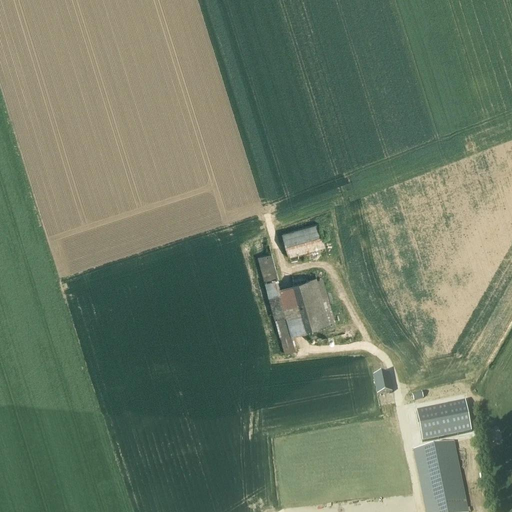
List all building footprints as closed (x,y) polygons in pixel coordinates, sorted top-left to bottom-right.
[(282,233),(288,257),(325,247),(318,223),(282,233)] [(257,258),(284,353),(296,350),(292,336),(305,332),(309,344),(338,336),(322,278),(317,280),(314,270),(279,280),(272,253),(257,258)] [(392,394),(388,374),(372,377),(375,397),(392,394)] [(411,396),(413,402),(423,400),(421,394),(411,396)] [(471,433),(465,403),(416,412),(422,443),(471,433)] [(412,451),(424,511),(467,511),(463,489),(468,488),(467,482),(461,483),(453,443),(412,451)]
